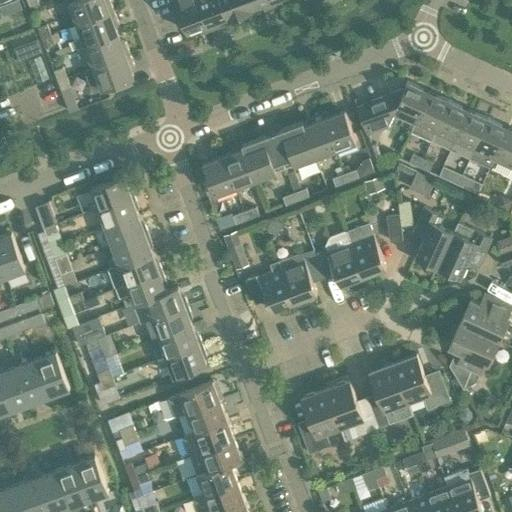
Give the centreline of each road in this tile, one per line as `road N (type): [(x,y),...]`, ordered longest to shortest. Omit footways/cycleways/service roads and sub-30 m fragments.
road 1 (residential): [(175,130),(422,42)]
road 2 (residential): [(0,194),(175,130)]
road 3 (residential): [(303,511),(243,363)]
road 4 (residential): [(243,363),(391,307)]
road 5 (residential): [(208,250),(177,163),(175,130)]
